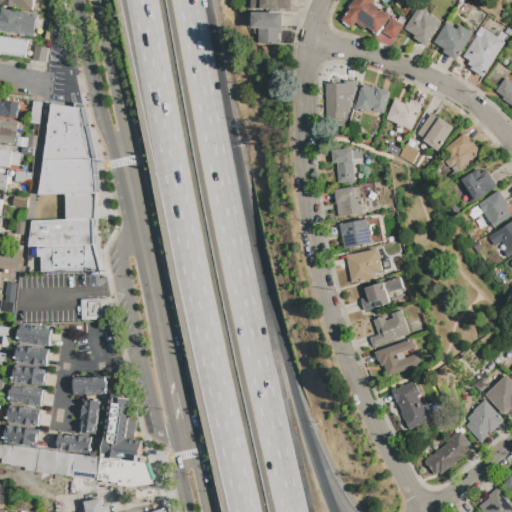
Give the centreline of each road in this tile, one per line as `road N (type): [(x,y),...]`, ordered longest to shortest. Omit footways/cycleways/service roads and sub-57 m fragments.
road 1 (residential): [(322,0),(300,96),(323,273),(369,414),(423,511)]
road 2 (motorway): [(334,511),(196,52)]
road 3 (motorway): [(290,511),(196,52)]
road 4 (motorway): [(151,58),(244,511)]
road 5 (secondary): [(137,235),(117,250),(137,354),(155,431),(184,454)]
road 6 (residential): [(310,38),(447,86),(511,143)]
road 7 (secondary): [(120,152),(167,373)]
road 8 (secondary): [(76,0),(101,118),(120,152)]
road 9 (secondary): [(120,152),(93,0)]
